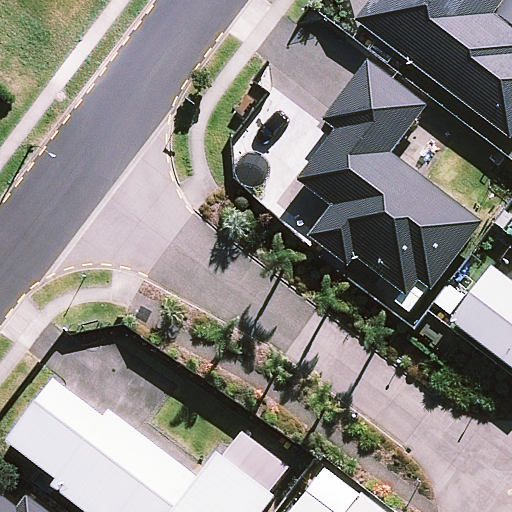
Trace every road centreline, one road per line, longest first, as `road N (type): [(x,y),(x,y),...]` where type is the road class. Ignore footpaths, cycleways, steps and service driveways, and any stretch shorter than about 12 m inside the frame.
road 1 (residential): [(70,171),(301,331),(511,492)]
road 2 (residential): [(70,171),(201,0)]
